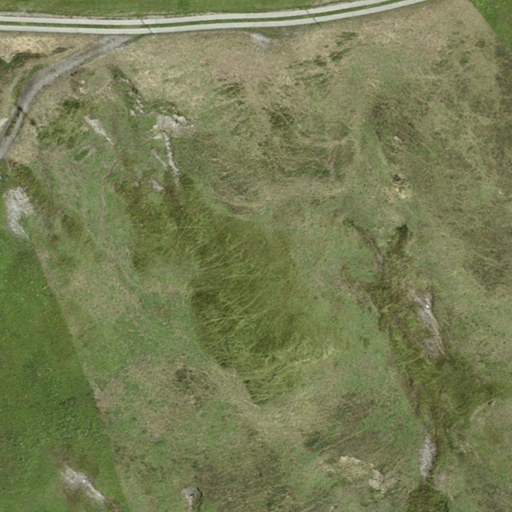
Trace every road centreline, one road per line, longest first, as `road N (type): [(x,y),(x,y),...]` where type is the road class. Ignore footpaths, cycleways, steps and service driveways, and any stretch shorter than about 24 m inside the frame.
road 1 (track): [(0,16),(180,20),(372,0)]
road 2 (track): [(0,148),(41,78),(107,43),(180,20)]
